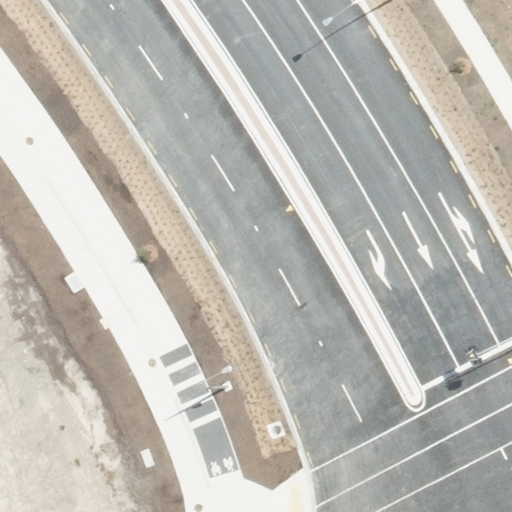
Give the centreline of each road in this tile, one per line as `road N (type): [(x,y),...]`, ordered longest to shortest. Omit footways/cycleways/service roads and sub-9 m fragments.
road 1 (tertiary): [(393,511),(313,343),(228,200),(73,0)]
road 2 (tertiary): [(284,0),(511,357)]
